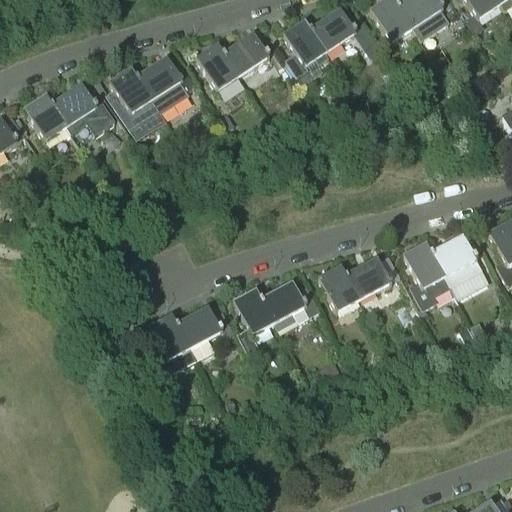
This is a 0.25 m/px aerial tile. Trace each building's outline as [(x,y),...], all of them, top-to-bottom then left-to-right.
[(430,0),(416,0),(397,13),(396,13),(410,35),(417,45),(446,25),(440,15),(442,14),(440,11),(439,11),(430,0)] [(477,25),(498,10),(491,0),(459,0),(473,20),(463,26),(473,41),(483,34),(477,25)] [(511,0),(491,0),(498,10),(503,17),(511,11),(511,0)] [(389,49),(410,35),(396,13),(397,13),(391,3),(368,18),(389,49)] [(451,13),(445,17),(451,26),(457,23),(451,13)] [(311,37),(325,58),(355,38),(352,35),(340,18),(311,37)] [(292,80),(302,73),(325,58),(311,37),(304,27),(281,43),(293,60),(283,67),(292,80)] [(364,51),(371,47),(360,30),(352,35),(355,38),(364,51)] [(223,61),(238,82),(268,62),(266,59),(265,60),(253,41),(223,61)] [(238,82),(223,61),(217,52),(195,66),(215,97),(238,82)] [(166,66),(137,85),(158,118),(196,93),(182,71),(173,77),(166,66)] [(108,90),(119,107),(112,112),(129,137),(158,118),(137,85),(130,76),(108,90)] [(106,98),(99,87),(94,90),(101,101),(106,98)] [(81,92),(51,111),(65,133),(96,113),(94,110),(93,110),(81,92)] [(43,148),(65,133),(51,111),(45,102),(23,117),(43,148)] [(328,132),(334,128),(324,112),(318,116),(328,132)] [(511,145),(511,118),(501,125),(509,139),(511,145)] [(234,131),(226,119),(219,124),(227,136),(234,131)] [(310,134),(320,127),(314,119),(304,126),(310,134)] [(1,127),(0,127),(0,158),(16,148),(14,144),(13,145),(1,127)] [(472,133),(478,147),(491,141),(485,128),(472,133)] [(242,137),(232,143),(238,153),(248,147),(242,137)] [(511,290),(511,228),(511,227),(487,240),(502,267),(495,270),(496,271),(495,272),(506,292),(507,292),(508,293),(511,290)] [(462,243),(431,260),(443,282),(449,293),(480,276),(474,265),(475,265),(473,261),(472,262),(462,243)] [(443,282),(431,260),(426,250),(402,263),(416,289),(408,293),(420,315),(433,307),(431,303),(449,293),(443,282)] [(346,283),(358,305),(390,288),(388,285),(387,285),(376,266),(346,283)] [(358,305),(346,283),(341,273),(317,286),(334,318),(358,305)] [(305,293),(296,298),(291,290),(261,306),(273,329),(278,337),(295,328),(297,330),(319,318),(305,293)] [(273,329),(261,306),(256,297),(232,310),(249,342),(273,329)] [(177,332),(189,354),(195,366),(214,356),(208,344),(221,337),(219,333),(218,334),(208,315),(177,332)] [(164,383),(195,366),(189,354),(177,332),(172,322),(148,335),(155,349),(147,353),(164,383)] [(470,332),(478,348),(487,345),(479,328),(470,332)] [(464,351),(474,348),(466,333),(458,337),(464,351)] [(323,387),(319,380),(309,386),(313,393),(323,387)]
